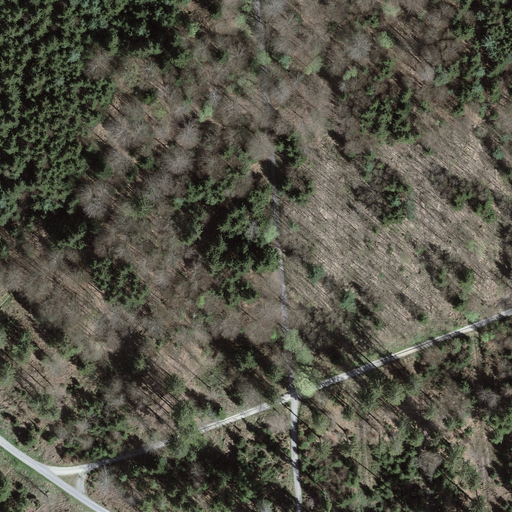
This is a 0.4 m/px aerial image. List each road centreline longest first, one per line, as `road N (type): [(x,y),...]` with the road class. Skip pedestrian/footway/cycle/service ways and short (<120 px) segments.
road 1 (track): [(290,401),(268,228),(260,73),(269,0)]
road 2 (track): [(290,401),(511,313)]
road 3 (track): [(290,401),(70,481)]
road 4 (track): [(112,511),(0,443)]
